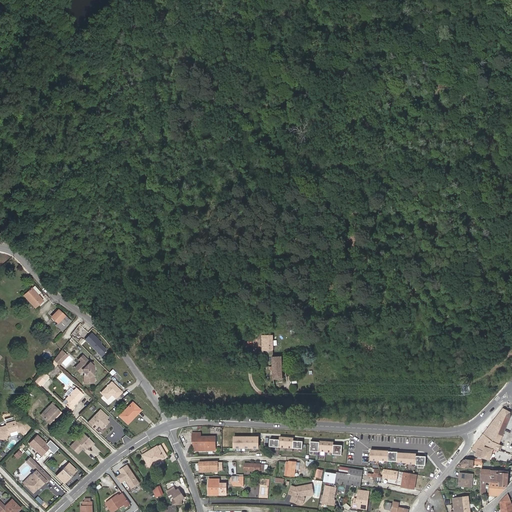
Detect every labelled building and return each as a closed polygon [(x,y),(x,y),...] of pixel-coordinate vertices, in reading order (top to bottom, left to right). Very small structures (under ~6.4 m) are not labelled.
[(40,292),(34,286),(24,295),(35,307),(43,300),(38,295),(40,292)] [(70,321),(59,310),(52,318),(57,322),(56,324),(61,330),(70,321)] [(92,334),(85,341),(102,357),(106,353),(106,351),(104,348),(102,348),(101,347),(102,346),(102,344),(92,334)] [(262,335),(262,351),(273,350),(272,335),(262,335)] [(65,354),(61,351),(57,356),(61,359),(65,354)] [(57,356),(53,361),(60,367),(68,357),(65,354),(61,359),(57,356)] [(79,367),(82,370),(83,372),(84,383),(93,383),(93,363),(89,363),(82,356),(78,360),(81,362),(82,364),(79,367)] [(281,357),(273,357),(272,357),(273,379),(274,379),(282,379),(281,357)] [(40,376),(45,381),(49,377),(44,372),(40,376)] [(40,376),(35,382),(40,386),(45,381),(40,376)] [(123,392),(111,381),(100,393),(107,400),(111,395),(115,399),(123,392)] [(62,402),(70,409),(73,406),(83,395),(76,388),(73,391),(68,397),(62,402)] [(68,397),(73,391),(70,388),(65,394),(68,397)] [(140,410),(132,402),(119,416),(128,424),(140,410)] [(53,405),(52,403),(49,406),(51,408),(44,414),(43,413),(40,415),(49,423),(60,412),(53,405)] [(49,406),(43,413),(44,414),(51,408),(49,406)] [(491,448),(493,449),(498,451),(500,445),(499,445),(510,417),(510,412),(503,408),(479,440),(491,448)] [(100,424),(104,427),(109,422),(107,420),(106,419),(108,417),(101,410),(88,423),(95,429),(99,425),(100,424)] [(6,426),(0,427),(0,438),(6,440),(7,435),(9,434),(9,432),(17,430),(18,432),(20,431),(23,434),(30,427),(22,421),(15,423),(15,421),(6,423),(6,426)] [(194,441),(194,451),(215,451),(215,439),(210,439),(210,436),(201,436),(201,433),(192,433),(192,441),(194,441)] [(83,434),(70,447),(77,454),(84,447),(86,449),(89,446),(90,448),(94,444),(83,434)] [(43,453),(49,446),(37,435),(29,443),(40,453),(41,451),(43,453)] [(259,436),(233,436),(233,448),(259,448),(259,436)] [(280,440),(271,439),(270,446),(293,448),(293,450),(302,451),(303,440),(294,439),(294,437),(280,436),(280,440)] [(320,442),(311,441),(310,451),(333,453),(333,454),(342,455),(342,445),(334,444),(334,442),(320,440),(320,442)] [(489,460),(493,449),(491,448),(479,440),(472,448),(477,451),(475,456),(489,460)] [(160,445),(158,447),(164,458),(167,456),(160,445)] [(164,458),(158,447),(157,446),(142,455),(150,467),(165,458),(164,458)] [(397,451),(371,449),(370,459),(398,461),(397,462),(416,463),(416,465),(426,466),(426,456),(416,455),(416,453),(397,452),(397,451)] [(23,454),(18,450),(14,454),(18,458),(23,454)] [(46,483),(51,477),(30,456),(24,462),(34,471),(30,475),(33,478),(26,485),(33,493),(38,488),(37,487),(39,485),(41,485),(44,482),(46,483)] [(463,460),(459,465),(460,466),(473,467),(473,464),(479,464),(479,459),(467,458),(467,459),(465,459),(463,460)] [(289,461),(288,475),(294,476),(296,462),(289,461)] [(218,463),(218,462),(199,462),(200,471),(218,471),(218,469),(222,469),(222,463),(218,463)] [(76,470),(69,463),(62,470),(57,476),(64,483),(70,477),(69,476),(71,475),(72,476),(76,470)] [(127,465),(119,470),(122,474),(117,477),(121,483),(126,480),(131,488),(139,483),(127,465)] [(324,472),(323,481),(360,486),(362,470),(340,467),(339,472),(337,472),(337,474),(324,472)] [(382,477),(383,470),(372,469),(372,472),(374,472),(374,474),(368,473),(368,476),(374,477),(373,480),(381,481),(381,477),(382,477)] [(481,469),(481,482),(485,482),(489,482),(490,470),(481,469)] [(383,470),(382,477),(397,479),(398,471),(391,470),(383,470)] [(490,470),(489,482),(499,483),(498,486),(506,487),(507,473),(498,472),(498,470),(490,470)] [(404,472),(401,487),(414,490),(417,475),(404,472)] [(473,474),(459,472),(459,477),(460,477),(460,478),(459,478),(458,486),(472,487),(473,474)] [(26,485),(33,478),(30,475),(23,482),(26,485)] [(244,476),(232,476),(232,483),(234,485),(244,486),(244,476)] [(219,479),(209,479),(209,494),(226,494),(226,483),(219,483),(219,479)] [(489,482),(488,495),(498,496),(498,486),(499,483),(489,482)] [(312,494),(313,492),(311,484),(294,487),(291,486),(289,493),(292,494),(294,493),(293,495),(292,496),(291,501),(300,504),(302,503),(304,498),(303,496),(304,495),(308,494),(309,495),(312,494)] [(334,496),(332,496),(333,492),(334,493),(335,487),(325,485),(322,502),(334,504),(335,500),(333,499),(334,496)] [(159,486),(152,489),(155,497),(156,496),(155,493),(161,491),(159,486)] [(174,500),(174,505),(182,505),(182,500),(184,498),(179,490),(177,491),(174,488),(168,492),(171,495),(173,494),(176,499),(174,500)] [(366,499),(367,500),(368,491),(358,490),(357,499),(354,498),(352,507),(365,508),(366,499)] [(126,506),(130,504),(122,494),(119,496),(118,494),(114,497),(116,499),(107,505),(112,511),(122,506),(124,504),(125,505),(126,506)] [(501,511),(511,511),(511,507),(507,494),(503,498),(500,502),(501,511)] [(114,497),(106,503),(107,505),(116,499),(114,497)] [(454,511),(470,511),(468,497),(453,498),(454,511)] [(17,511),(21,508),(11,499),(4,506),(0,510),(1,511),(17,511)] [(92,511),(92,501),(91,501),(91,499),(85,499),(85,502),(83,502),(83,506),(80,506),(80,511),(92,511)] [(407,511),(408,509),(407,509),(398,507),(399,503),(394,501),(391,511),(407,511)]
